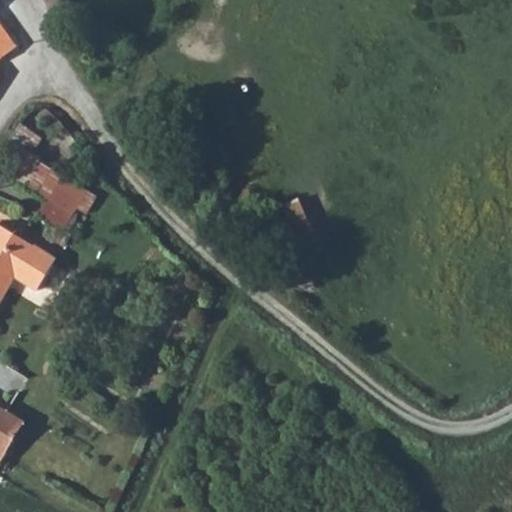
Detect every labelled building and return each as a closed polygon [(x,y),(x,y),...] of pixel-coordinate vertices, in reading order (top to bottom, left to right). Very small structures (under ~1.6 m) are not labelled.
[(44,0),(52,11),(66,0),(44,0)] [(0,21),(0,58),(17,46),(0,21)] [(84,212),(94,196),(37,161),(39,157),(16,143),(0,167),(0,169),(47,199),(36,216),(61,231),(76,208),(84,212)] [(288,245),(317,237),(306,196),(277,204),(288,245)] [(57,259),(0,226),(0,299),(14,276),(38,291),(57,259)] [(0,478),(0,460),(23,423),(0,408),(0,484),(3,480),(0,478)]
